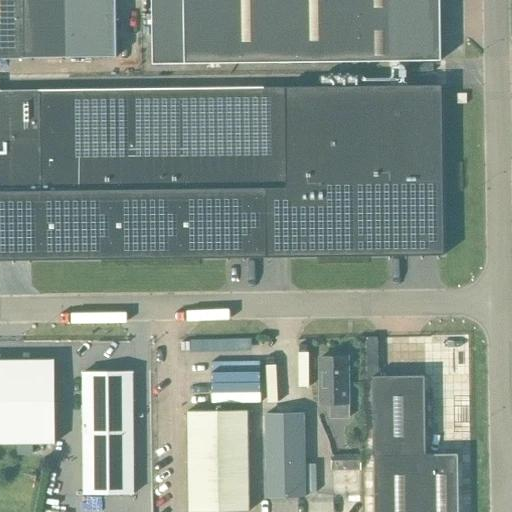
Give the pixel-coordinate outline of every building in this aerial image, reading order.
[(0,0),(0,58),(70,58),(69,0),(0,0)] [(69,0),(70,58),(117,58),(116,0),(69,0)] [(184,0),(185,64),(354,62),(354,11),(353,0),(184,0)] [(440,0),(353,0),(354,11),(441,9),(440,0)] [(441,9),(354,11),(354,62),(441,61),(441,9)] [(0,261),(31,261),(226,259),(263,258),(267,258),(267,255),(290,255),(371,254),(388,254),(404,254),(439,254),(439,225),(437,115),(437,86),(369,87),(265,88),(41,91),(0,91),(0,261)] [(382,349),(371,349),(372,373),(383,372),(382,349)] [(320,358),(321,406),(330,406),(330,419),(349,419),(348,358),(320,358)] [(0,445),(55,445),(54,361),(0,361),(0,445)] [(257,365),(258,397),(273,397),(272,365),(257,365)] [(133,373),(83,373),(84,393),(85,495),(101,494),(134,494),(133,393),(133,373)] [(373,377),(374,511),(458,511),(458,454),(426,455),(425,376),(373,377)] [(249,511),(248,431),(248,411),(188,412),(189,511),(249,511)] [(265,415),(266,435),(267,500),(306,499),(304,414),(265,415)]
